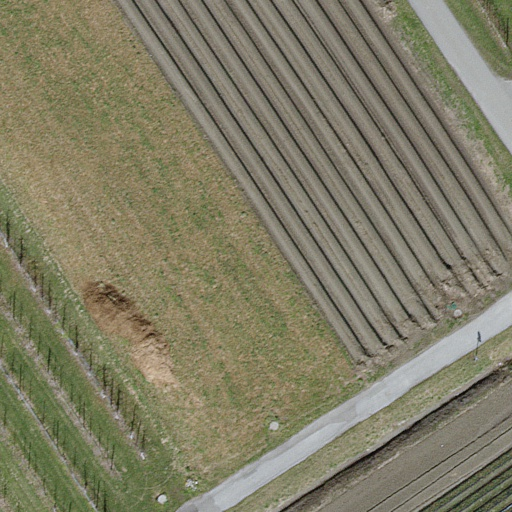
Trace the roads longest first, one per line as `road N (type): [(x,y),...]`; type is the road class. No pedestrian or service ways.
road 1 (track): [(200,511),(511,308)]
road 2 (residential): [(430,0),(511,122)]
